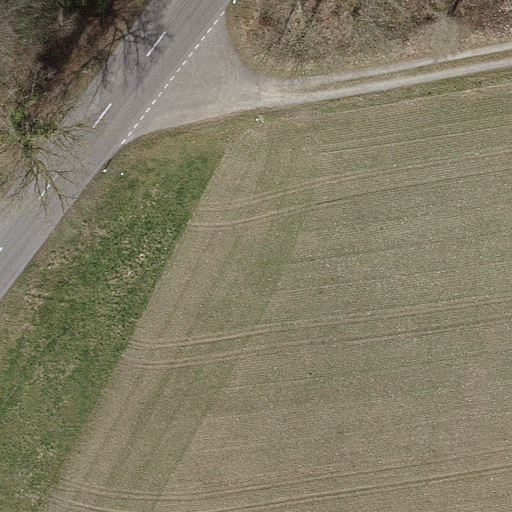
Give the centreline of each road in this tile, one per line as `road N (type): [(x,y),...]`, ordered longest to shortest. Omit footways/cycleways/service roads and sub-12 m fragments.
road 1 (track): [(511,57),(280,98),(189,94),(135,76)]
road 2 (tertiary): [(0,255),(192,0)]
